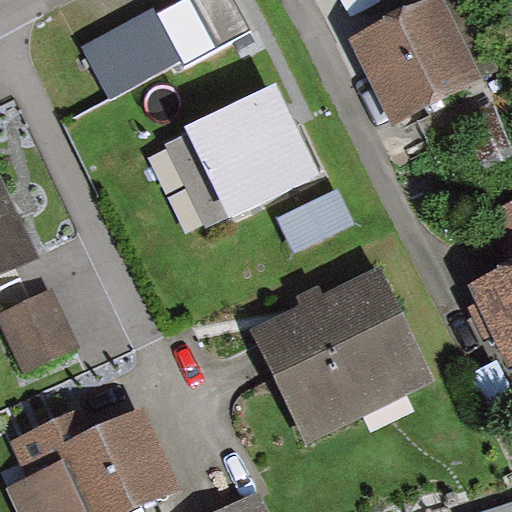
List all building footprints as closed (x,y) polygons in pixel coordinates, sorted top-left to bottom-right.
[(195,0),(77,58),(100,104),(246,32),(229,0),(195,0)] [(350,50),(389,129),(466,92),(427,12),(350,50)] [(317,178),(276,94),(192,135),(232,218),(317,178)] [(0,276),(7,273),(38,258),(0,180),(0,276)] [(84,271),(70,243),(38,258),(7,273),(21,302),(84,271)] [(304,449),(431,385),(374,274),(247,338),(304,449)] [(511,291),(489,303),(511,349),(511,291)] [(2,319),(25,365),(68,344),(45,298),(2,319)] [(35,511),(133,511),(175,493),(135,407),(83,431),(73,408),(2,440),(35,511)]
